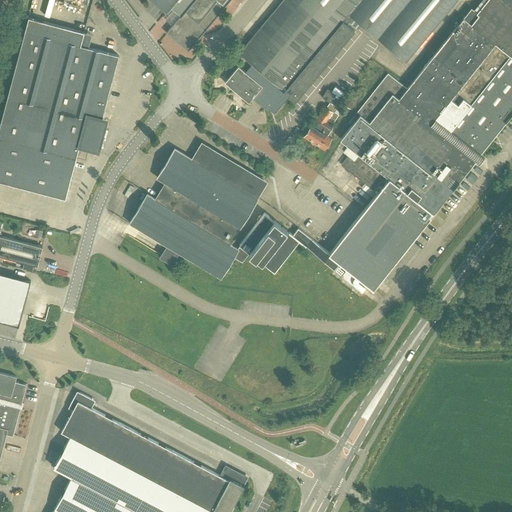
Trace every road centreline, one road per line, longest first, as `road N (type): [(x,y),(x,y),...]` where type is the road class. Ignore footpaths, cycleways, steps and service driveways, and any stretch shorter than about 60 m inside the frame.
road 1 (secondary): [(328,483),(444,296),(511,212)]
road 2 (residential): [(56,358),(106,180),(180,89)]
road 3 (residential): [(56,358),(137,381),(328,483)]
road 4 (residential): [(315,179),(180,89)]
road 5 (residential): [(13,511),(56,358)]
